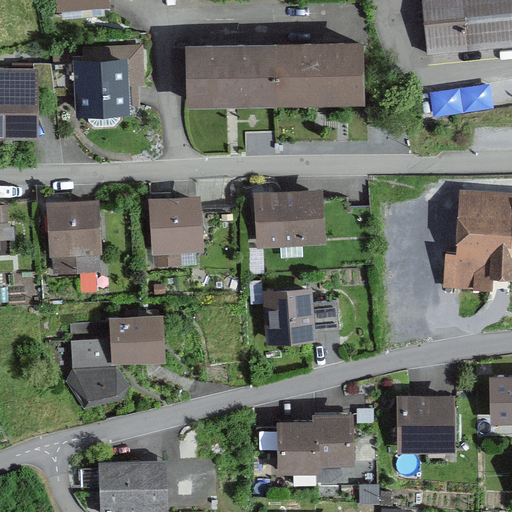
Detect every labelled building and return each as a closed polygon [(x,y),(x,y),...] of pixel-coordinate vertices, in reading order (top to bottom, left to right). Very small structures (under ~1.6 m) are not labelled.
[(108,0),(60,0),(62,17),(109,13),(108,0)] [(511,0),(422,0),(427,53),(511,44),(511,0)] [(363,96),(362,44),(274,46),(275,97),(313,97),(313,103),(325,103),(325,96),(363,96)] [(275,97),(274,46),(187,48),(188,99),(225,98),(226,105),(238,105),(238,98),(275,97)] [(95,125),(113,124),(119,118),(119,107),(125,106),(123,60),(78,63),(79,76),(74,77),(73,63),(54,64),(55,85),(72,84),(72,90),(80,90),(80,109),(88,108),(88,120),(95,125)] [(0,71),(0,131),(33,132),(33,71),(0,71)] [(52,206),(55,270),(98,268),(94,204),(70,205),(70,192),(43,194),(44,207),(52,206)] [(177,244),(199,243),(196,200),(171,202),(170,192),(149,193),(150,203),(154,203),(157,264),(178,263),(177,244)] [(473,291),(492,292),(493,280),(511,280),(511,195),(462,192),(458,256),(446,255),(444,286),(473,288),(473,291)] [(321,236),(321,234),(350,233),(348,198),(319,199),(318,193),(258,197),(261,240),(321,236)] [(272,338),(309,335),(306,290),(268,293),(272,338)] [(321,301),(324,330),(339,329),(336,299),(321,301)] [(162,355),(160,318),(70,324),(73,367),(66,380),(84,407),(122,397),(129,384),(116,365),(111,365),(111,357),(162,355)] [(511,378),(495,379),(495,417),(511,416),(511,378)] [(450,445),(449,398),(402,399),(402,446),(450,445)] [(315,417),(315,424),(316,480),(330,479),(339,472),(339,459),(350,459),(352,461),(351,417),(315,417)] [(279,425),(280,469),(281,467),(294,467),(294,484),(316,484),(316,480),(315,424),(279,425)] [(278,426),(263,425),(262,444),(277,445),(278,426)] [(99,461),(101,511),(127,511),(167,511),(166,459),(99,461)] [(378,486),(360,486),(360,502),(378,502),(378,486)]
